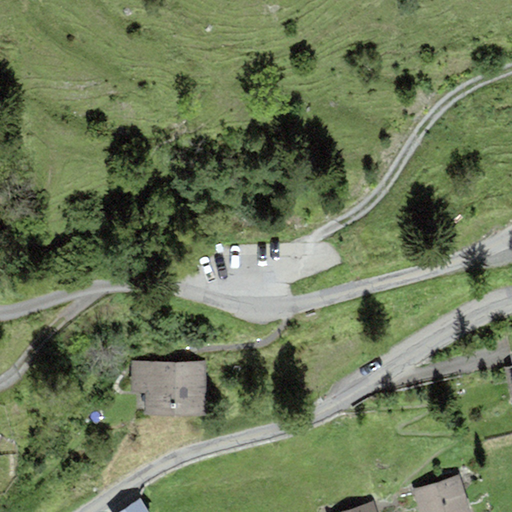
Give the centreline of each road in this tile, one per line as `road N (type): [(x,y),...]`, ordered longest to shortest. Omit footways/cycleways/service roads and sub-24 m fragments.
road 1 (residential): [(86,511),(172,461),(308,419),(457,328),(511,305)]
road 2 (track): [(230,303),(373,202),(420,130),(459,93),(511,67)]
road 3 (residential): [(511,236),(447,265),(285,308),(249,308),(160,284)]
road 4 (track): [(160,284),(88,287),(0,313)]
road 5 (track): [(88,287),(0,386)]
